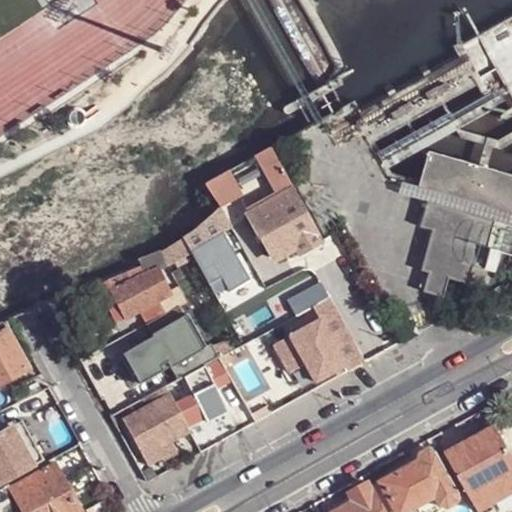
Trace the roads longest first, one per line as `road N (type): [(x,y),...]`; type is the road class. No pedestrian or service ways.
road 1 (tertiary): [(511,326),(185,511)]
road 2 (tertiary): [(241,511),(511,364)]
road 3 (residential): [(141,511),(44,338)]
